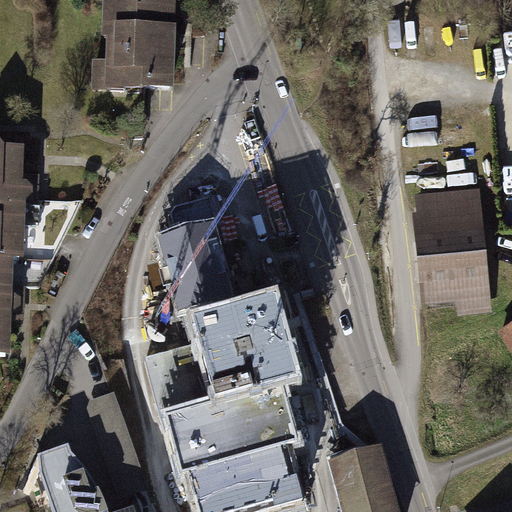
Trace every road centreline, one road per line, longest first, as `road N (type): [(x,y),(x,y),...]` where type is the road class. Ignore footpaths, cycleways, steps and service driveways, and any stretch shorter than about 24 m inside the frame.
road 1 (tertiary): [(418,511),(316,198),(263,63)]
road 2 (residential): [(263,63),(197,105),(101,228),(0,432)]
road 3 (track): [(371,0),(412,371),(390,429)]
road 4 (unknown): [(172,511),(139,350),(143,274),(169,192),(208,164)]
road 5 (unknown): [(238,153),(335,511)]
